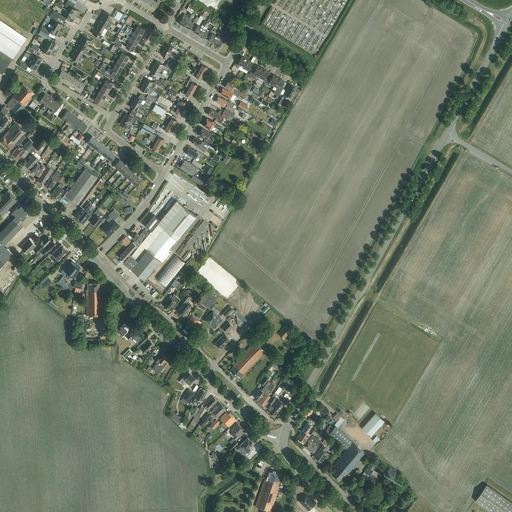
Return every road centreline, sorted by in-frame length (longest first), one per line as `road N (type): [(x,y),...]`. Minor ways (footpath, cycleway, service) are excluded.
road 1 (tertiary): [(282,438),(506,23)]
road 2 (residential): [(111,116),(48,79),(91,5)]
road 3 (tertiary): [(94,258),(0,164)]
road 4 (unclassified): [(165,172),(227,63)]
road 5 (tertiary): [(177,348),(94,258)]
